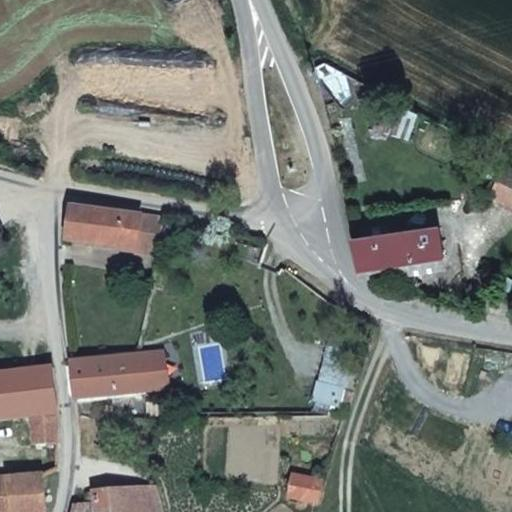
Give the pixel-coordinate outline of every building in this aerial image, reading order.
[(511,156),(491,145),(472,178),(511,199),(511,156)] [(155,212),(83,208),(74,245),(153,251),(155,212)] [(449,221),(363,233),(375,271),(460,266),(449,221)] [(171,353),(76,366),(87,403),(154,398),(154,379),(181,376),(171,353)] [(59,367),(0,376),(0,429),(36,426),(34,446),(62,443),(58,421),(71,416),(59,367)] [(0,511),(56,511),(51,474),(0,477),(0,511)] [(329,481),(297,474),(295,499),(327,506),(329,481)] [(167,511),(165,487),(99,496),(103,511),(167,511)]
